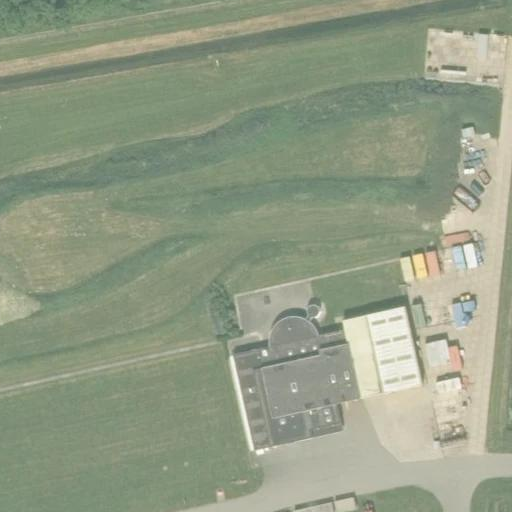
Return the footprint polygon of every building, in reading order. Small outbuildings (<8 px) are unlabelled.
[(476,59),(486,60),(488,37),(478,36),(476,59)] [(398,260),(402,283),(473,270),(469,247),(398,260)] [(309,322),(311,319),(317,318),(319,314),(319,309),(315,306),(310,306),(306,311),(308,316),(305,320),(300,318),(295,317),(291,317),(287,318),(282,320),(278,323),(275,326),(273,329),(270,333),(269,338),(269,343),(269,348),(232,357),(254,452),(343,432),(336,404),(422,385),(404,307),(341,321),(344,331),(319,337),(318,334),(317,331),(315,329),(313,326),(311,324),(309,322)] [(457,337),(425,345),(430,368),(462,360),(457,337)] [(293,511),(333,511),(331,503),(293,511)]
